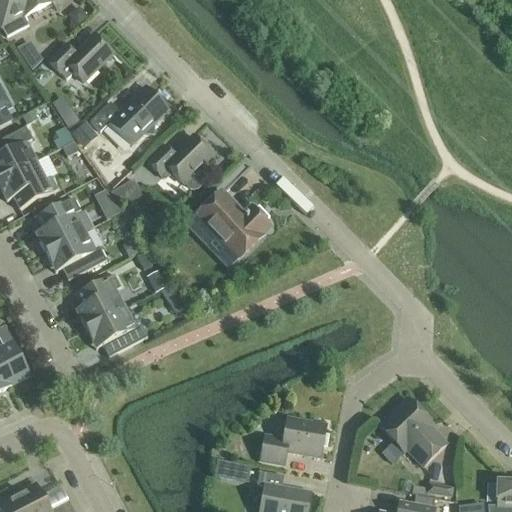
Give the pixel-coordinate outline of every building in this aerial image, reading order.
[(0,0),(0,27),(7,41),(29,30),(24,20),(52,6),(48,0),(0,0)] [(79,11),(69,20),(77,29),(87,21),(79,11)] [(66,49),(48,67),(60,80),(61,79),(66,84),(73,78),(82,88),(113,59),(93,39),(74,57),(66,49)] [(43,71),(33,81),(45,94),(56,83),(43,71)] [(0,130),(13,124),(8,115),(12,112),(10,109),(0,89),(0,130)] [(131,151),(143,139),(154,139),(154,128),(168,114),(145,92),(120,117),(110,106),(90,126),(100,137),(108,129),(131,151)] [(72,113),(60,120),(68,133),(80,126),(72,113)] [(33,114),(22,120),(27,129),(38,123),(33,114)] [(89,129),(75,141),(83,151),(97,140),(89,129)] [(0,185),(38,165),(28,146),(32,144),(26,131),(0,144),(0,185)] [(166,151),(147,169),(162,184),(164,184),(171,178),(182,189),(184,187),(190,193),(193,194),(197,193),(203,188),(204,184),(203,180),(197,174),(212,160),(193,140),(174,159),(166,151)] [(73,147),(62,152),(67,161),(78,156),(73,147)] [(0,192),(7,206),(13,203),(19,215),(58,194),(51,182),(48,184),(38,165),(0,185),(0,192)] [(122,191),(111,198),(117,209),(128,202),(122,191)] [(221,197),(196,221),(239,264),(263,240),(262,239),(270,231),(265,226),(263,224),(255,216),(251,212),(244,219),(221,197)] [(35,238),(45,258),(68,246),(87,236),(77,217),(81,215),(74,202),(34,223),(41,235),(35,238)] [(116,210),(103,217),(107,223),(120,217),(116,210)] [(45,258),(56,277),(62,274),(68,286),(107,265),(100,252),(96,254),(87,236),(68,246),(45,258)] [(128,246),(126,247),(132,259),(133,258),(143,253),(137,242),(128,246)] [(144,255),(135,261),(144,274),(153,268),(144,255)] [(75,315),(86,335),(127,313),(117,294),(121,292),(114,279),(75,300),(81,311),(75,315)] [(171,289),(160,295),(167,306),(178,300),(171,289)] [(96,354),(102,351),(108,363),(148,342),(141,329),(137,331),(127,313),(86,335),(96,354)] [(0,350),(0,372),(10,391),(31,380),(5,330),(0,332),(0,344),(2,349),(0,350)] [(0,396),(10,391),(0,372),(0,396)] [(407,451),(423,469),(444,450),(427,432),(430,429),(408,406),(382,431),(404,455),(407,451)] [(326,430),(286,423),(282,442),(263,439),(258,465),(285,470),(287,457),(320,463),(326,430)] [(237,468),(234,485),(248,487),(251,470),(237,468)] [(257,490),(263,491),(259,511),(308,511),(311,498),(281,493),(284,480),(259,476),(257,490)] [(496,511),(492,511),(489,511),(488,511),(511,511),(511,487),(497,487),(496,511)] [(36,488),(18,497),(25,511),(71,511),(69,507),(68,505),(62,509),(55,511),(48,511),(43,501),(36,488)] [(427,501),(428,497),(450,501),(451,493),(428,488),(427,492),(414,490),(413,498),(427,501)] [(25,511),(18,497),(0,505),(0,511),(25,511)] [(432,511),(434,504),(416,501),(415,509),(399,506),(397,511),(432,511)]
